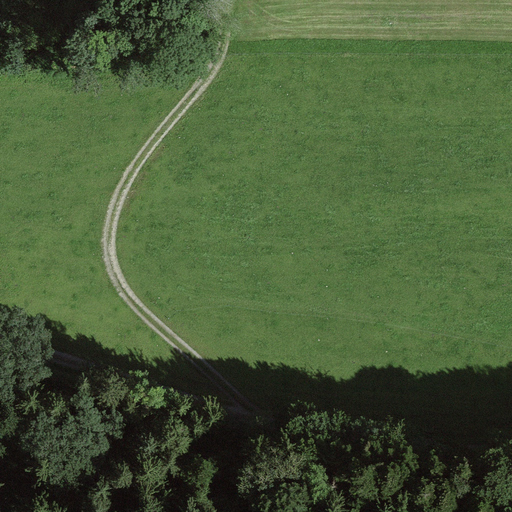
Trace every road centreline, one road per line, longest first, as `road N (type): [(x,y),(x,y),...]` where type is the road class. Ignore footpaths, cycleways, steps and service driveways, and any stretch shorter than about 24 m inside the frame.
road 1 (track): [(0,334),(179,377),(511,432)]
road 2 (track): [(230,0),(219,61),(125,182),(111,234),(120,274),(135,296),(233,386)]
